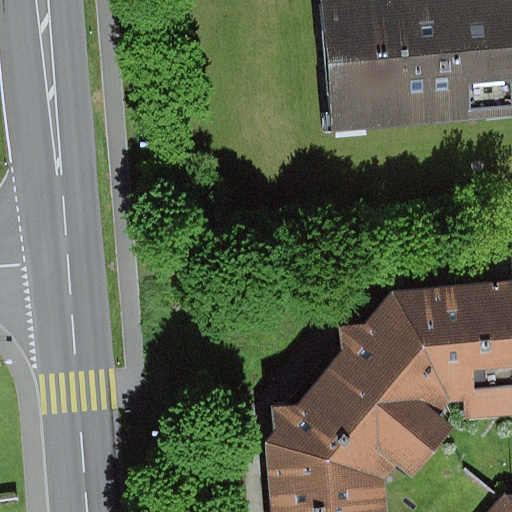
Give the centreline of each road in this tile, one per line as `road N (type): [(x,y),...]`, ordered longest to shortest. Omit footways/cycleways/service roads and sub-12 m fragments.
road 1 (primary): [(68,267),(41,0)]
road 2 (primary): [(87,511),(68,267)]
